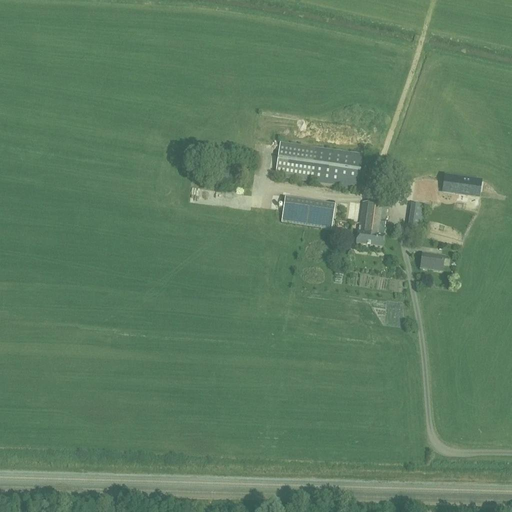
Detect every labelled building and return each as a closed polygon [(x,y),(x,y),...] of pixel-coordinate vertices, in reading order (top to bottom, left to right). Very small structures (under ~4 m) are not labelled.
[(280,156),(278,173),(310,177),(310,179),(360,185),(362,166),(354,165),(355,156),(329,153),(328,161),(318,160),(280,156)] [(214,178),(230,180),(231,168),(215,167),(214,178)] [(445,177),(443,194),(479,199),(481,182),(445,177)] [(335,206),(285,198),(281,223),(331,231),(335,206)] [(356,245),(382,249),(384,237),(382,237),(387,207),(363,204),(359,234),(357,234),(356,245)] [(407,232),(420,234),(424,207),(411,205),(407,232)] [(420,270),(441,273),(444,257),(422,254),(420,270)] [(344,268),(336,267),(335,275),(343,276),(344,268)]
